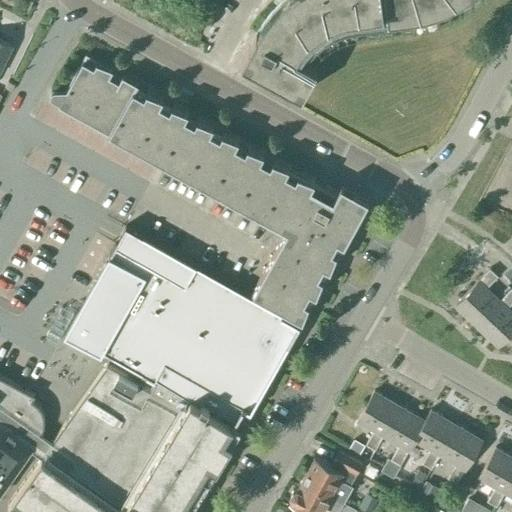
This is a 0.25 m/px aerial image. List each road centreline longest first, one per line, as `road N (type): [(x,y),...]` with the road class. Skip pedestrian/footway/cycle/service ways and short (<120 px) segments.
road 1 (unclassified): [(404,193),(72,0)]
road 2 (tertiary): [(248,511),(363,317)]
road 3 (tertiary): [(404,193),(462,140),(511,47)]
road 4 (residential): [(511,403),(363,317)]
road 5 (tertiary): [(363,317),(412,227),(404,193)]
